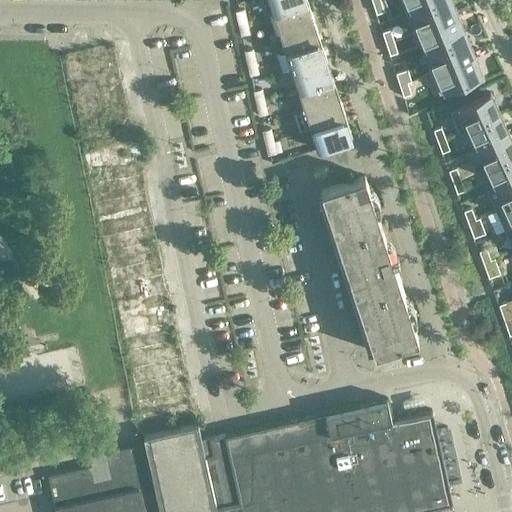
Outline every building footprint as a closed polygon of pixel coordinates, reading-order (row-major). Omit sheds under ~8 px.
[(269,0),(273,12),(308,0),(269,0)] [(273,12),(280,31),(315,20),(308,0),(273,12)] [(385,11),(381,0),(372,0),(377,13),(385,11)] [(401,0),(407,12),(435,0),(401,0)] [(458,14),(451,0),(435,0),(407,12),(416,33),(420,31),(420,30),(458,14)] [(236,10),(239,23),(247,21),(244,9),(236,10)] [(466,34),(458,14),(420,30),(420,31),(428,49),(428,50),(466,34)] [(280,31),(286,51),(321,39),(315,20),(280,31)] [(247,21),(239,23),(242,35),(250,33),(247,21)] [(383,31),(387,43),(395,40),(391,29),(383,31)] [(474,54),(466,34),(428,50),(428,49),(423,51),(432,72),(474,54)] [(286,51),(292,70),(327,59),(321,39),(286,51)] [(399,52),(395,40),(387,43),(391,54),(399,52)] [(245,50),(248,62),(256,61),(253,49),(245,50)] [(483,75),(474,54),(432,72),(441,93),(483,75)] [(292,70),(299,89),(334,78),(327,59),(292,70)] [(256,61),(248,62),(251,75),(258,73),(256,61)] [(397,73),(401,84),(409,81),(412,80),(408,69),(397,73)] [(334,78),(299,89),(305,109),(340,97),(334,78)] [(412,93),(409,81),(401,84),(405,95),(412,93)] [(254,90),(257,102),(264,100),(262,88),(254,90)] [(490,92),(450,110),(460,132),(464,130),(464,129),(500,112),(490,92)] [(305,109),(311,128),(346,117),(340,97),(305,109)] [(264,100),(257,102),(259,114),(267,112),(264,100)] [(509,132),(500,112),(464,129),(464,130),(473,150),(478,148),(477,147),(509,132)] [(346,117),(311,128),(318,148),(353,137),(346,117)] [(434,129),(438,140),(445,137),(441,126),(434,129)] [(263,130),(265,142),(273,140),(271,128),(263,130)] [(511,154),(511,138),(509,132),(477,147),(478,148),(486,166),(511,154)] [(450,149),(445,137),(438,140),(442,151),(450,149)] [(276,152),(273,140),(265,142),(268,154),(276,152)] [(511,154),(486,166),(494,185),(495,186),(511,178),(511,154)] [(456,167),(449,170),(453,181),(461,178),(456,167)] [(404,295),(368,184),(365,175),(322,189),(374,352),(417,337),(404,295)] [(457,192),(465,189),(461,178),(453,181),(457,192)] [(511,201),(511,178),(495,186),(494,185),(486,189),(495,210),(511,201)] [(511,225),(511,201),(495,210),(504,229),(511,225)] [(468,221),(476,218),(471,207),(464,210),(468,221)] [(476,218),(468,221),(474,236),(485,232),(479,217),(476,218)] [(3,231),(0,233),(0,263),(1,265),(18,252),(3,231)] [(479,250),(483,262),(491,259),(487,248),(479,250)] [(495,257),(491,259),(483,262),(489,277),(500,273),(495,257)] [(511,316),(507,301),(499,304),(504,319),(511,316)] [(47,474),(55,511),(401,511),(450,501),(430,410),(390,419),(385,399),(202,440),(148,452),(146,443),(134,445),(90,455),(91,465),(47,474)]
